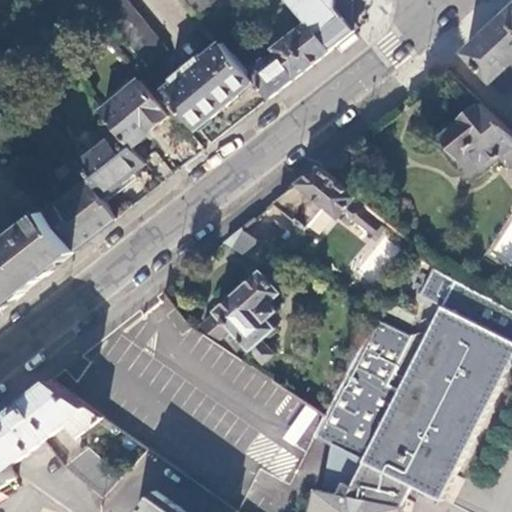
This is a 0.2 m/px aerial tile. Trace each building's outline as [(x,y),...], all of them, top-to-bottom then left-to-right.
[(92,0),(111,23),(147,66),(168,49),(127,0),(92,0)] [(189,0),(201,15),(218,0),(189,0)] [(286,0),(290,5),(308,25),(330,50),(354,32),(347,24),(341,17),(349,10),(349,0),(286,0)] [(484,37),(466,53),(494,83),(511,66),(511,67),(511,19),(507,15),(484,37)] [(253,77),(256,81),(270,98),(296,77),(330,50),(308,25),(275,51),(276,53),(267,60),(265,59),(253,68),(253,77)] [(225,43),(167,90),(198,128),(256,81),(253,77),(225,43)] [(511,67),(511,66),(494,83),(505,94),(511,87),(511,67)] [(142,80),(104,111),(118,128),(132,146),(171,115),(142,80)] [(511,131),(483,104),(464,119),(466,121),(447,137),(462,157),(471,150),(486,170),(507,154),(511,160),(511,131)] [(118,128),(78,159),(91,178),(103,197),(147,164),(144,160),(132,146),(118,128)] [(371,173),(349,146),(323,167),(352,191),(371,173)] [(0,150),(0,170),(1,172),(11,165),(0,150)] [(162,183),(174,173),(156,150),(144,160),(147,164),(162,183)] [(300,221),(309,228),(328,204),(342,217),(344,215),(352,222),(354,220),(375,237),(387,222),(366,205),(367,204),(352,191),(323,167),(296,188),(276,204),(298,222),(300,221)] [(95,236),(117,218),(103,197),(91,178),(47,213),(76,251),(95,236)] [(0,248),(0,311),(67,258),(76,251),(47,213),(46,212),(0,248)] [(270,244),(244,229),(226,243),(258,262),(270,244)] [(445,307),(403,392),(390,386),(413,337),(376,320),(316,438),(336,447),(417,486),(447,500),(511,366),(511,306),(436,268),(423,296),(445,307)] [(247,343),(264,364),(274,354),(263,341),(278,328),(271,320),(280,311),(273,303),(284,293),(263,272),(218,310),(219,312),(205,326),(222,339),(225,336),(238,351),(247,343)] [(82,436),(105,418),(107,418),(52,380),(4,419),(0,421),(0,459),(12,468),(48,440),(66,465),(104,498),(124,477),(89,446),(82,436)] [(336,447),(327,491),(405,508),(417,486),(336,447)] [(0,489),(17,478),(13,469),(12,468),(0,459),(0,489)] [(404,511),(405,508),(327,491),(320,490),(315,511),(404,511)] [(142,511),(186,511),(157,491),(142,511)]
